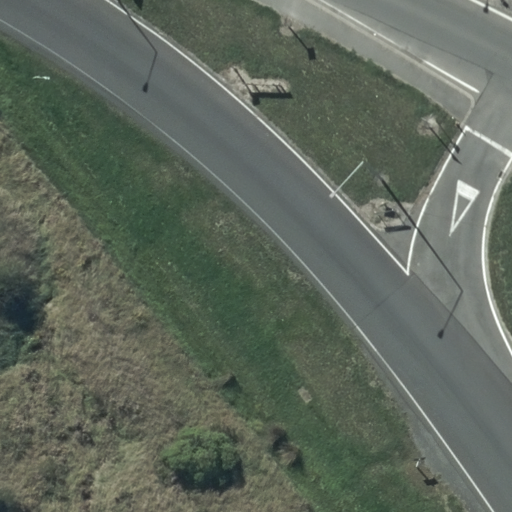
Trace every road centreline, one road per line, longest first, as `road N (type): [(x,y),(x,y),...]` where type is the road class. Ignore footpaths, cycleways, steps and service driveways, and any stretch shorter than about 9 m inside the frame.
road 1 (trunk): [(511,473),(439,367),(343,252),(118,52),(38,0)]
road 2 (trunk): [(511,458),(441,269),(448,229),(511,109)]
road 3 (trunk): [(511,65),(394,0)]
